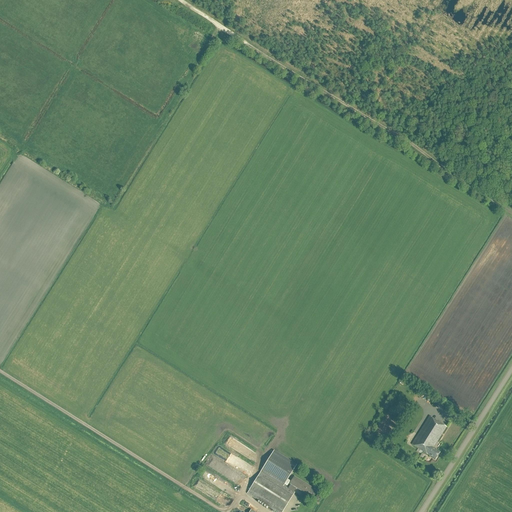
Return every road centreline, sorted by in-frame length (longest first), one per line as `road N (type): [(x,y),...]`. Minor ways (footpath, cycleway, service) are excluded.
road 1 (track): [(511,213),(180,0)]
road 2 (unclassified): [(421,511),(511,368)]
